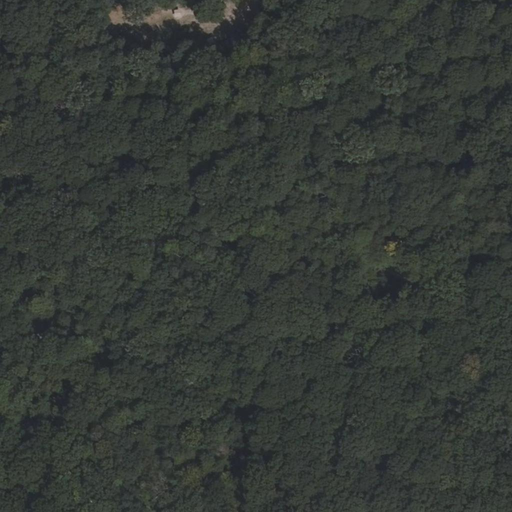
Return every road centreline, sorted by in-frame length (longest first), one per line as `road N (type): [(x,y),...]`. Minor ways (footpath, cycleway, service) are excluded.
road 1 (track): [(511,311),(415,290),(183,179)]
road 2 (track): [(54,350),(155,511)]
road 3 (track): [(0,420),(102,511)]
